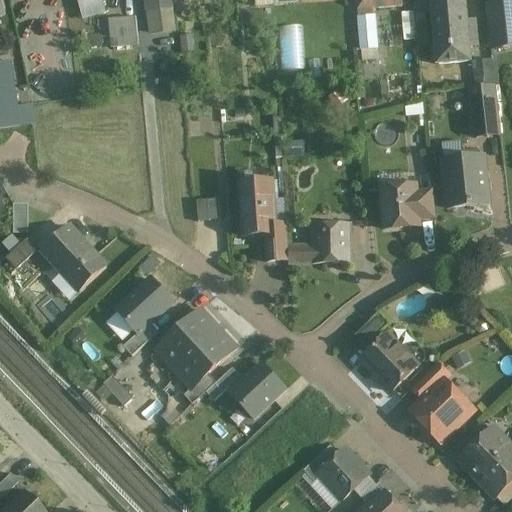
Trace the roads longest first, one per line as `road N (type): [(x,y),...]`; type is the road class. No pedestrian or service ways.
road 1 (residential): [(307,360),(168,246),(0,165)]
road 2 (residential): [(511,235),(398,284),(349,317),(307,360)]
road 3 (residential): [(455,511),(307,360)]
road 4 (residential): [(99,511),(0,410)]
